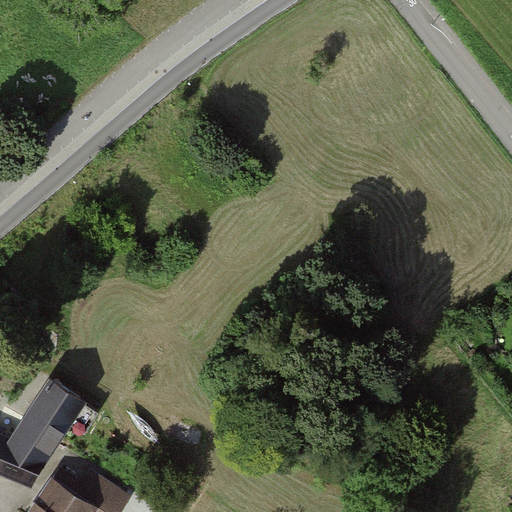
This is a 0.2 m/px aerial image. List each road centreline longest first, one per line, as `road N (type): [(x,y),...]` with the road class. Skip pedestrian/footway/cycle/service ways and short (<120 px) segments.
road 1 (residential): [(0,228),(152,97),(283,0)]
road 2 (residential): [(511,133),(406,0)]
